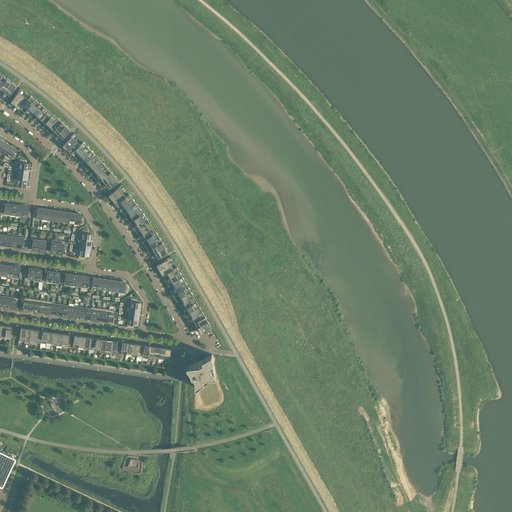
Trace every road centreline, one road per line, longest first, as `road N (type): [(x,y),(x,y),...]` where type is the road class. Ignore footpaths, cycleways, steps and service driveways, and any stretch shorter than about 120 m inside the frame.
road 1 (residential): [(0,106),(88,183),(185,337)]
road 2 (residential): [(142,331),(0,312)]
road 3 (residential): [(0,320),(141,340)]
